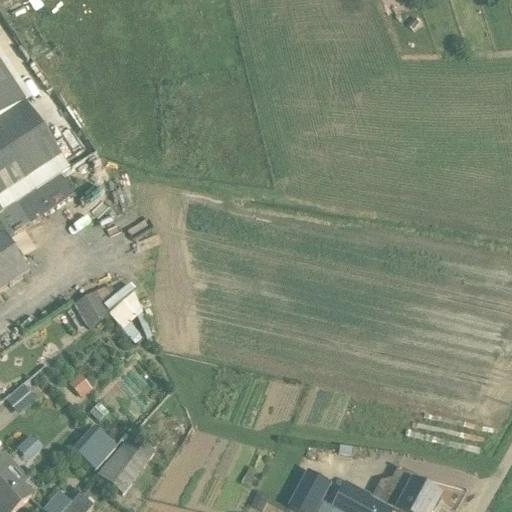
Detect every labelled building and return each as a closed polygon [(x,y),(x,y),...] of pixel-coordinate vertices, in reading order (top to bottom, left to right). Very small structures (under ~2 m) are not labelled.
[(410,26),(408,29),(413,33),(420,25),(415,21),(412,24),(415,26),(413,28),(410,26)] [(0,218),(68,175),(23,107),(25,106),(0,68),(0,218)] [(0,292),(28,274),(7,242),(0,231),(0,292)] [(101,306),(115,298),(110,288),(95,296),(72,308),(87,332),(108,316),(101,306)] [(223,420),(251,391),(230,372),(203,402),(223,420)] [(80,383),(72,390),(83,401),(90,394),(80,383)] [(37,404),(22,387),(5,402),(19,419),(37,404)] [(99,437),(78,459),(96,478),(117,454),(99,437)] [(123,499),(155,456),(132,438),(117,454),(96,478),(123,499)] [(24,467),(43,451),(32,439),(13,454),(24,467)] [(354,452),(341,450),(340,458),(353,460),(354,452)] [(21,488),(26,483),(3,458),(0,461),(0,511),(17,511),(31,500),(21,488)] [(377,511),(381,505),(394,511),(435,511),(442,500),(416,487),(419,482),(400,471),(393,482),(381,485),(373,501),(346,486),(333,511),(377,511)] [(291,511),(320,511),(333,488),(309,475),(289,511),(291,511)] [(88,511),(91,508),(79,496),(67,510),(65,511),(88,511)] [(256,511),(263,511),(267,505),(263,503),(257,500),(252,510),(256,511)]
